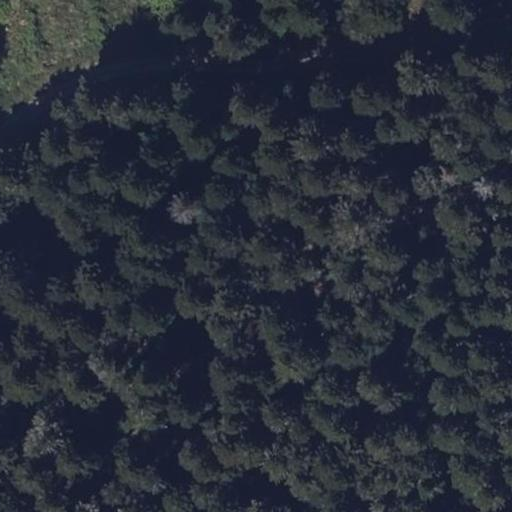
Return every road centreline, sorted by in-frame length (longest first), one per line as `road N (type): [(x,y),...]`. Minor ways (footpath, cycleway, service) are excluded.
road 1 (track): [(54,511),(98,404),(511,147)]
road 2 (track): [(511,21),(394,53),(241,45),(117,64),(0,138)]
